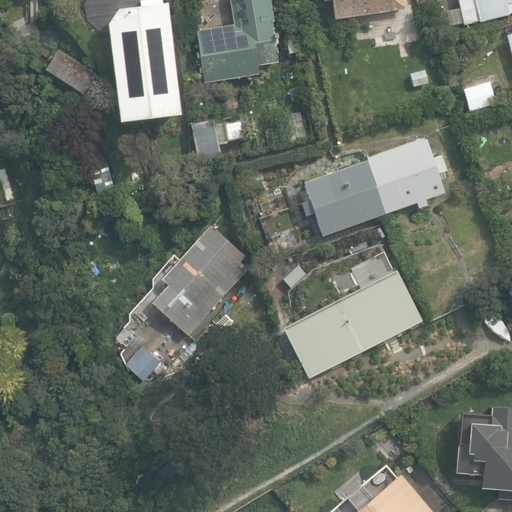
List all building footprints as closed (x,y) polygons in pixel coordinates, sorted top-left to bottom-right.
[(178,111),(165,0),(150,0),(115,4),(106,19),(117,118),(178,111)] [(194,25),(201,78),(257,70),(255,60),(278,57),(270,0),(228,0),(231,20),(194,25)] [(330,0),(333,19),(407,8),(405,0),(330,0)] [(511,0),(456,0),(462,20),(476,16),(478,22),(511,12),(511,0)] [(46,69),(77,88),(89,67),(58,48),(46,69)] [(430,81),(427,69),(411,73),(414,85),(430,81)] [(302,105),(272,109),(277,142),(306,137),(302,105)] [(190,118),(196,150),(216,146),(210,115),(190,118)] [(312,208),(320,232),(414,198),(416,203),(426,199),(425,194),(445,187),(438,168),(443,166),(438,150),(430,152),(424,134),(301,179),(307,195),(298,198),(303,211),(312,208)] [(151,302),(187,334),(253,262),(210,223),(160,277),(168,284),(151,302)] [(144,381),(161,362),(141,345),(125,364),(144,381)] [(511,407),(493,406),(492,413),(460,411),(456,471),(478,473),(478,487),(511,489),(511,407)] [(433,511),(400,473),(372,497),(362,484),(346,497),(356,508),(351,511),(433,511)]
